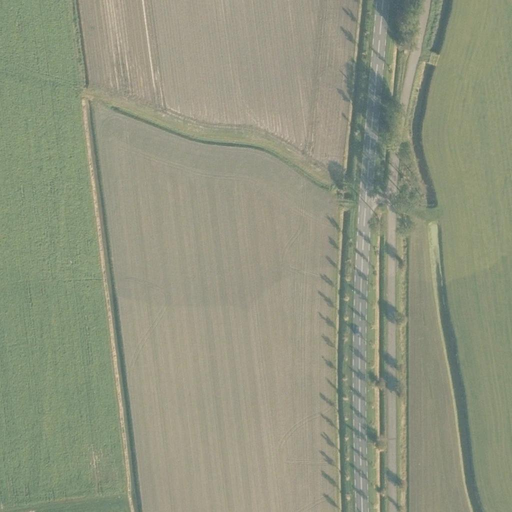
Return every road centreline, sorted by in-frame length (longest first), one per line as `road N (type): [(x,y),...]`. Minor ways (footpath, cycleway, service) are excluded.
road 1 (unclassified): [(395,511),(391,197)]
road 2 (primary): [(362,511),(364,202)]
road 3 (primary): [(364,202),(381,0)]
road 4 (unclassified): [(391,197),(424,0)]
